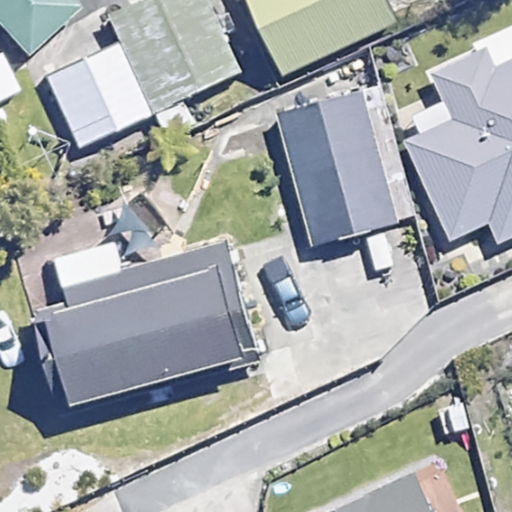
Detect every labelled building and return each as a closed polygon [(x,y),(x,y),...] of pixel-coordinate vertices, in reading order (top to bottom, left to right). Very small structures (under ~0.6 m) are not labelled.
[(0,0),(0,40),(5,47),(60,0),(0,0)] [(201,0),(119,0),(88,14),(101,43),(130,108),(230,64),(201,0)] [(387,0),(254,0),(283,62),(393,11),(387,0)] [(438,115),(389,139),(436,238),(474,220),(486,244),(511,231),(511,31),(511,30),(419,74),(438,115)] [(58,140),(130,108),(101,43),(29,74),(58,140)] [(356,84),(267,105),(299,242),(388,222),(356,84)] [(226,256),(39,303),(65,405),(252,358),(226,256)] [(424,511),(400,462),(296,511),(424,511)]
